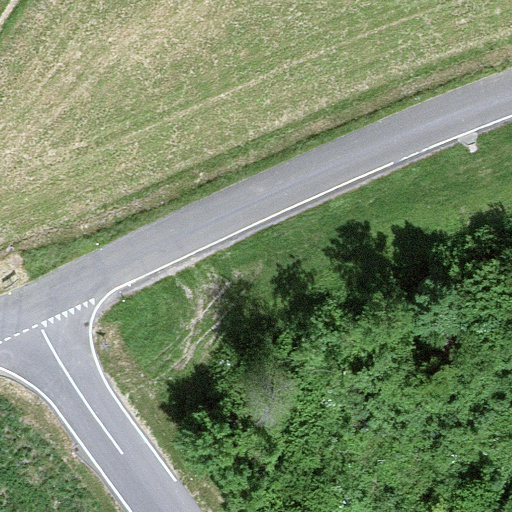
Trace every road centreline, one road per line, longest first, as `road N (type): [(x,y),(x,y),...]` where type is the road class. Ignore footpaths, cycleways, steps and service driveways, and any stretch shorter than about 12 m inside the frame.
road 1 (tertiary): [(511,107),(381,152),(26,313)]
road 2 (tertiary): [(26,313),(168,511)]
